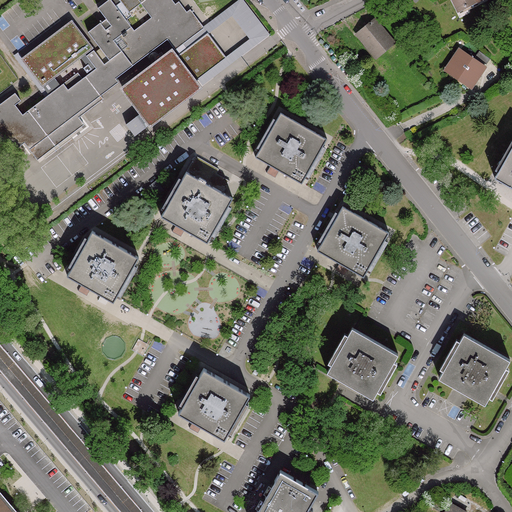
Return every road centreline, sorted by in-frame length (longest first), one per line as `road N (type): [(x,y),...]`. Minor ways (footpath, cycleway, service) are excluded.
road 1 (residential): [(353,511),(296,409),(232,369),(369,130)]
road 2 (residential): [(369,130),(511,308)]
road 3 (primary): [(148,511),(0,338)]
road 4 (primary): [(0,376),(114,511)]
